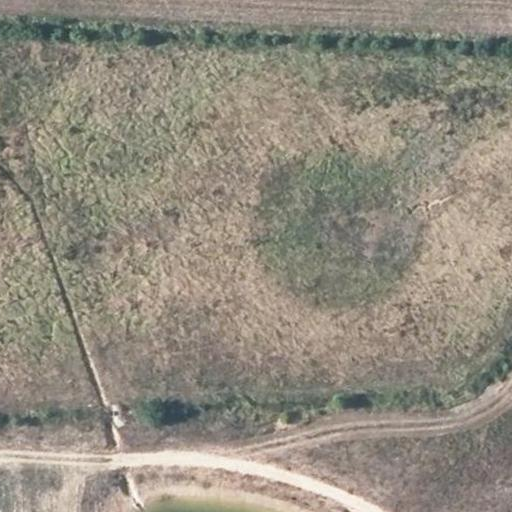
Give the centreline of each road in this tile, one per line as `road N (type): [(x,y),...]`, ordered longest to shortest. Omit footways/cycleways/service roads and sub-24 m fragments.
road 1 (track): [(0,453),(217,460),(373,511)]
road 2 (track): [(217,460),(346,428),(441,424),(483,411),(511,389)]
